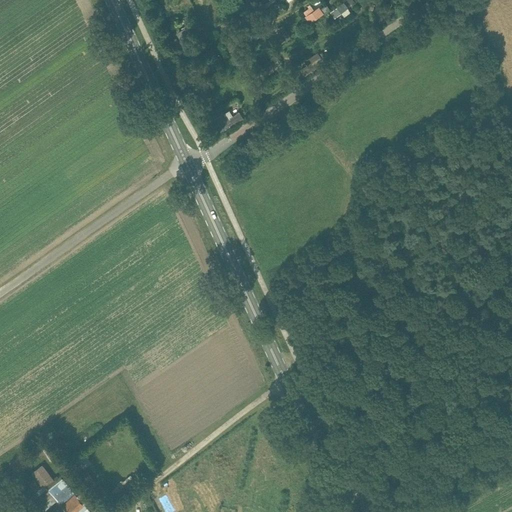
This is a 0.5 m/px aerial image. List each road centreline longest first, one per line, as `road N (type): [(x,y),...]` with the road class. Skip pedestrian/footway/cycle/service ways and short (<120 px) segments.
road 1 (primary): [(344,511),(188,165)]
road 2 (track): [(278,368),(321,343),(389,234),(457,181),(511,117)]
road 3 (unclassified): [(188,165),(430,0)]
road 4 (track): [(188,165),(0,292)]
road 5 (unknown): [(117,511),(286,386)]
road 6 (primary): [(188,165),(112,0)]
